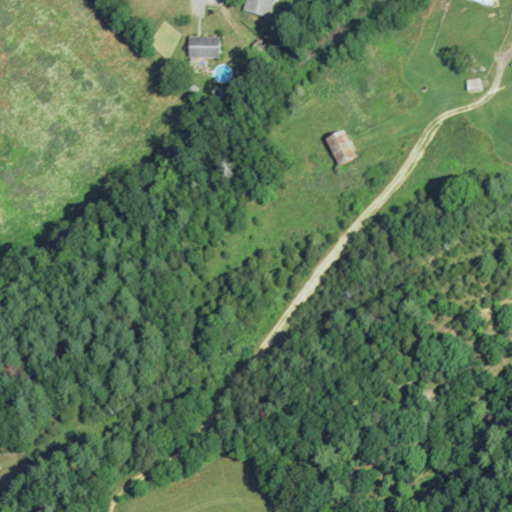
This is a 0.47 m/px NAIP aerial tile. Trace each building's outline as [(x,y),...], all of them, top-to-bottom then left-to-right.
[(247,0),(275,0),(270,19),(244,12),(247,0)] [(466,3),(466,0),(493,0),(492,8),(466,3)] [(220,37),(220,59),(190,59),(190,37),(220,37)] [(468,90),(468,80),(480,80),(481,90),(468,90)] [(325,140),(343,131),(356,157),(338,166),(325,140)]
